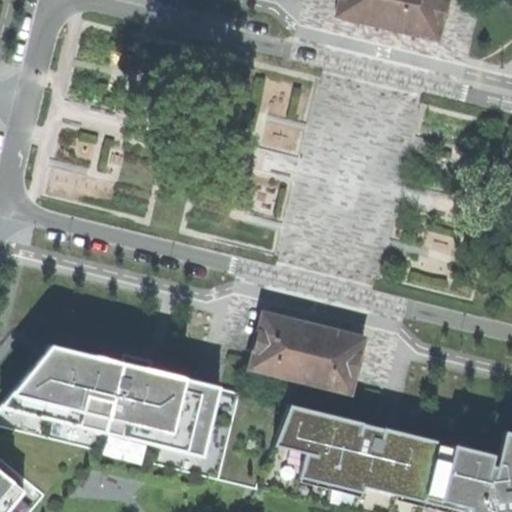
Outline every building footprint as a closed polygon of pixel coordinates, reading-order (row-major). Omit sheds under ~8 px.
[(387,26),(437,39),(440,25),(442,24),(444,18),(442,17),(445,6),(447,5),(449,0),(448,0),(339,0),(336,14),(387,26)] [(249,369),(350,393),(364,337),(302,322),(262,313),(249,369)] [(0,425),(256,489),(288,407),(219,391),(221,385),(50,343),(0,408),(0,425)] [(382,429),(288,407),(256,489),(349,511),(511,511),(511,434),(502,432),(496,459),(492,458),(492,455),(452,445),(451,447),(408,437),(410,432),(383,426),(382,429)] [(0,511),(28,511),(43,495),(0,459),(0,511)]
